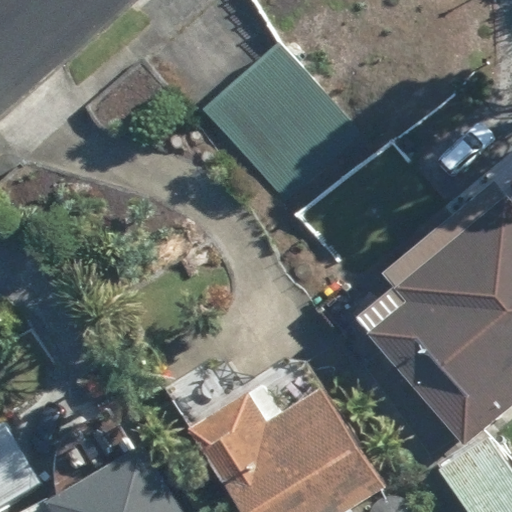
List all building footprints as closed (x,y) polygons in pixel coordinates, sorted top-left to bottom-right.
[(511,175),(508,171),(402,259),(412,271),(369,307),(475,435),(511,404),(511,175)] [(202,416),(259,511),(367,511),(360,499),(396,478),(335,376),(293,401),(276,372),(202,416)] [(0,422),(0,501),(47,476),(14,415),(0,422)] [(90,427),(84,441),(94,455),(111,452),(117,438),(107,424),(90,427)] [(478,511),(511,511),(511,453),(497,431),(447,465),(478,511)] [(196,511),(152,435),(60,490),(73,511),(196,511)]
